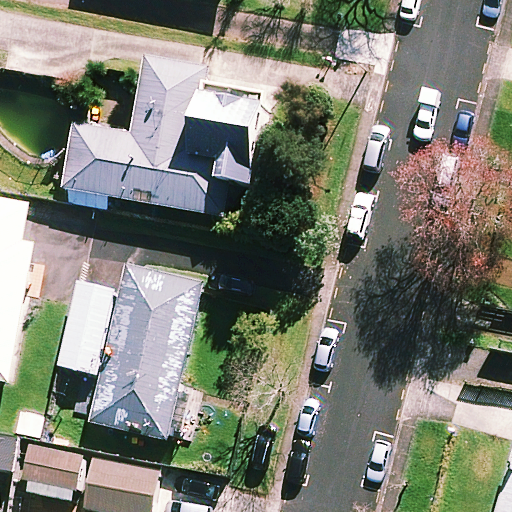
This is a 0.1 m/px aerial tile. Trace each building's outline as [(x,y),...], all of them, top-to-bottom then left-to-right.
[(211,70),(150,61),(139,136),(79,127),(69,193),(227,217),(232,184),(256,188),(268,101),(208,92),(211,70)] [(34,207),(0,200),(0,381),(13,384),(39,247),(26,244),(34,207)] [(210,289),(134,271),(97,424),(173,442),(210,289)] [(118,293),(83,285),(63,367),(99,375),(118,293)] [(0,471),(19,472),(21,437),(0,436),(0,471)] [(85,456),(35,451),(30,496),(80,502),(85,456)] [(157,511),(163,472),(97,463),(90,511),(157,511)] [(511,511),(511,481),(502,511),(511,511)]
